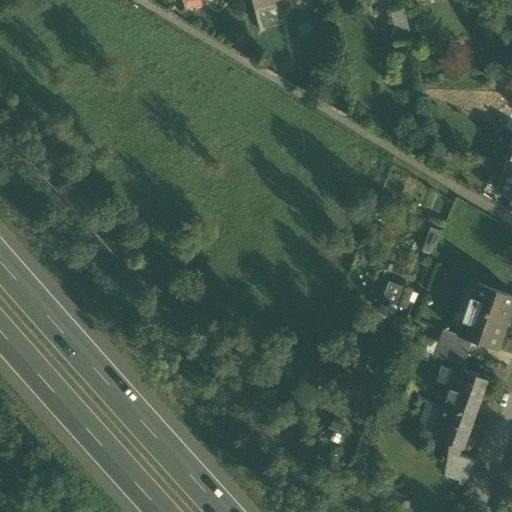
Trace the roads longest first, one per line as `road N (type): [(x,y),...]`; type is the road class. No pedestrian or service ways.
road 1 (motorway): [(224,511),(0,262)]
road 2 (motorway): [(0,329),(160,511)]
